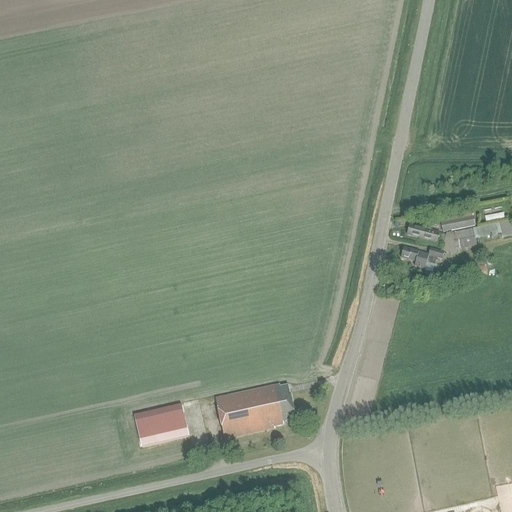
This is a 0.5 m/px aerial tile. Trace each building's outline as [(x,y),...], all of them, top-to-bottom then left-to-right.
[(440,215),(441,223),(443,233),(475,227),(473,217),(471,208),(440,215)] [(505,213),(486,215),(486,221),(505,219),(505,213)] [(499,224),(501,235),(502,238),(511,235),(511,223),(511,222),(499,224)] [(474,229),(476,237),(476,240),(501,235),(499,224),(474,229)] [(423,240),(436,243),(439,234),(425,230),(410,226),(407,236),(423,240)] [(454,242),(476,237),(474,229),(452,233),(454,242)] [(476,237),(454,242),(456,251),(477,246),(476,240),(476,237)] [(404,249),(401,259),(416,263),(415,267),(425,270),(427,263),(435,266),(437,259),(442,260),(444,253),(430,249),(429,256),(419,253),(404,249)] [(480,277),(478,269),(472,270),(474,278),(480,277)] [(290,386),(281,388),(280,386),(216,399),(224,440),(275,429),(275,428),(285,426),(285,423),(297,420),(290,386)] [(181,405),(134,415),(141,448),(189,438),(181,405)] [(417,511),(418,511),(428,508),(426,501),(415,505),(417,511)]
